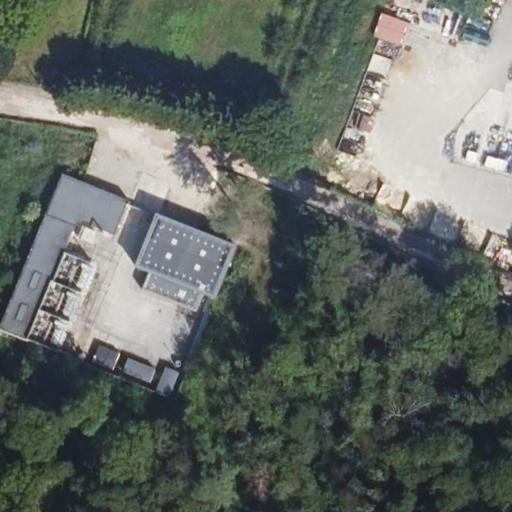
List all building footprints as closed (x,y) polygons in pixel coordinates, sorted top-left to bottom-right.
[(402,45),(411,20),(384,11),(375,36),(402,45)] [(488,154),(486,166),(507,171),(510,158),(488,154)] [(6,330),(65,351),(96,262),(70,253),(81,222),(118,235),(131,198),(61,174),(6,330)] [(404,213),(413,194),(386,180),(377,199),(404,213)] [(221,297),(242,243),(163,213),(142,267),(221,297)] [(437,217),(433,231),(453,237),(457,223),(437,217)] [(153,272),(147,288),(212,314),(219,298),(153,272)] [(159,390),(175,395),(183,371),(167,365),(159,390)]
